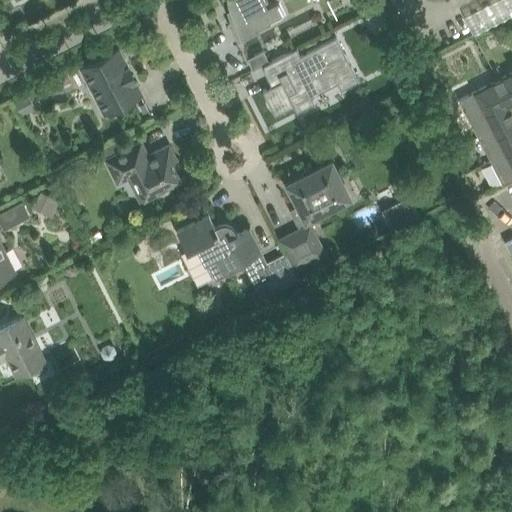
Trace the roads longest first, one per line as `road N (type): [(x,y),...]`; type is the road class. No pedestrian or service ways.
road 1 (residential): [(0,70),(138,0)]
road 2 (residential): [(225,134),(159,0)]
